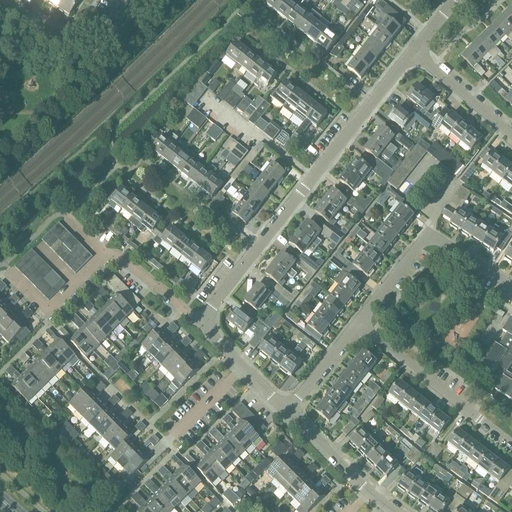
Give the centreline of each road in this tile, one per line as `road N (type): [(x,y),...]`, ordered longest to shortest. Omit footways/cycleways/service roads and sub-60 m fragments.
road 1 (residential): [(196,322),(414,51)]
road 2 (residential): [(196,322),(117,255),(103,255),(46,310),(2,264)]
road 3 (residential): [(511,287),(426,238),(358,320)]
road 4 (residential): [(511,443),(358,320)]
road 5 (residential): [(134,0),(102,27),(62,35),(0,0)]
road 6 (unknown): [(313,177),(204,100)]
road 7 (residential): [(511,129),(414,51)]
